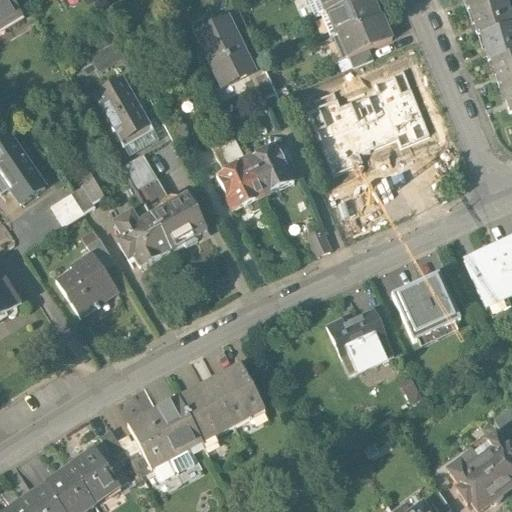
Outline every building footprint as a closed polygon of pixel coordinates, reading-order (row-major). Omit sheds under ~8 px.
[(25,0),(0,0),(0,29),(2,32),(34,13),(25,0)] [(349,30),(351,29),(394,12),(389,0),(354,0),(340,6),(349,30)] [(491,31),(493,30),(511,24),(511,0),(496,0),(483,4),(491,31)] [(396,11),(394,12),(351,29),(361,52),(380,44),(405,34),(396,11)] [(230,17),(195,33),(221,89),(256,73),(230,17)] [(502,57),(504,56),(511,53),(511,24),(493,30),(502,57)] [(385,55),(380,44),(361,52),(365,63),(385,55)] [(290,94),(278,67),(267,72),(279,99),(290,94)] [(337,99),(307,111),(333,175),(363,163),(359,154),(396,139),(399,148),(429,136),(403,71),(373,83),(377,91),(340,106),(337,99)] [(149,129),(122,81),(94,97),(121,145),(149,129)] [(224,174),(247,163),(234,137),(211,148),(224,174)] [(0,196),(1,198),(10,192),(21,208),(44,192),(26,165),(29,162),(21,150),(16,153),(10,143),(0,149),(0,196)] [(268,152),(247,163),(264,199),(294,185),(277,151),(269,154),(268,152)] [(170,176),(167,177),(161,165),(153,169),(146,157),(134,164),(147,188),(157,206),(180,194),(170,176)] [(225,175),(217,179),(234,214),(264,199),(247,163),(224,174),(225,175)] [(83,191),(95,211),(107,204),(105,201),(116,194),(102,170),(89,177),(94,185),(83,191)] [(70,195),(61,180),(52,186),(55,191),(46,196),(53,206),(70,195)] [(187,197),(162,212),(182,247),(209,231),(187,197)] [(130,239),(141,258),(146,255),(152,265),(182,247),(162,212),(149,219),(144,210),(127,220),(135,235),(130,239)] [(329,254),(319,233),(307,238),(317,260),(329,254)] [(86,250),(90,257),(91,257),(102,274),(113,266),(99,242),(86,250)] [(499,305),(511,298),(511,242),(477,259),(499,305)] [(91,257),(90,257),(70,271),(72,274),(56,285),(80,322),(95,312),(98,315),(100,313),(97,309),(116,295),(102,274),(91,257)] [(0,264),(0,281),(8,276),(0,264)] [(0,322),(32,302),(16,278),(1,287),(0,285),(0,322)] [(438,285),(407,299),(420,327),(434,321),(432,318),(449,310),(438,285)] [(359,315),(340,323),(362,372),(404,353),(385,310),(361,321),(359,315)] [(240,369),(177,402),(201,447),(264,414),(240,369)] [(187,455),(201,447),(177,402),(146,419),(170,463),(177,476),(193,467),(187,455)] [(169,464),(170,463),(146,419),(127,429),(134,443),(150,474),(153,473),(158,484),(161,484),(174,477),(174,475),(169,464)] [(100,442),(103,446),(113,461),(114,461),(118,467),(128,460),(117,443),(111,434),(100,442)] [(511,438),(510,435),(486,453),(511,490),(511,438)] [(127,438),(117,443),(128,460),(141,480),(150,474),(134,443),(131,445),(127,438)] [(69,469),(69,470),(94,507),(104,501),(103,499),(119,488),(120,490),(129,484),(118,467),(114,461),(113,461),(103,446),(69,469)] [(490,511),(493,511),(511,498),(511,490),(486,453),(461,471),(473,487),(469,491),(480,506),(484,503),(490,511)] [(88,511),(95,508),(94,507),(69,470),(44,486),(45,487),(61,511),(88,511)] [(61,511),(45,487),(20,504),(25,511),(61,511)] [(458,511),(463,509),(451,491),(441,498),(451,511),(458,511)]
